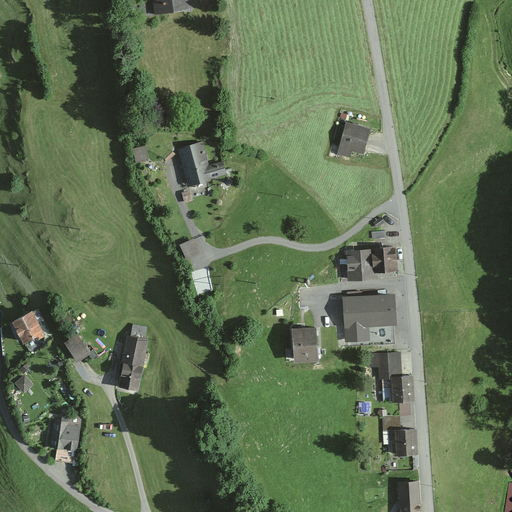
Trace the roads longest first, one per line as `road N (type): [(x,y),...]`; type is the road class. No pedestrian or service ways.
road 1 (tertiary): [(427,511),(405,230),(367,0)]
road 2 (unclassified): [(146,511),(109,391),(118,346)]
road 3 (unclassified): [(110,511),(25,445),(0,393)]
